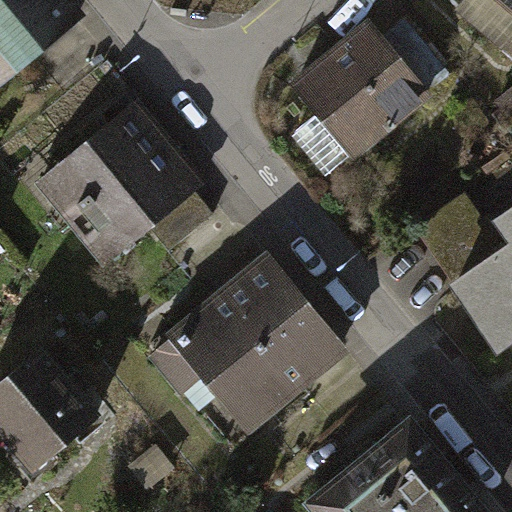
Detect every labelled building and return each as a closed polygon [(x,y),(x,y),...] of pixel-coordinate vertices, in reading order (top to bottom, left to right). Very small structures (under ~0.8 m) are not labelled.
[(55,0),(0,0),(0,79),(73,20),(55,0)] [(511,50),(511,8),(508,5),(502,0),(481,0),(466,18),(508,55),(511,50)] [(404,17),(380,35),(424,93),(448,75),(404,17)] [(318,173),(424,93),(380,35),(372,24),(293,83),(317,114),(289,135),(318,173)] [(511,87),(497,97),(511,117),(511,87)] [(133,102),(42,178),(108,258),(149,225),(192,189),(200,183),(133,102)] [(212,213),(192,189),(149,225),(166,248),(212,213)] [(414,222),(454,282),(504,248),(488,225),(463,189),(414,222)] [(511,209),(488,225),(504,248),(454,282),(497,344),(511,333),(511,209)] [(274,258),(153,350),(180,385),(212,360),(254,414),(342,347),(274,258)] [(42,347),(0,380),(0,432),(29,468),(96,413),(42,347)] [(491,511),(411,415),(304,503),(311,511),(491,511)]
